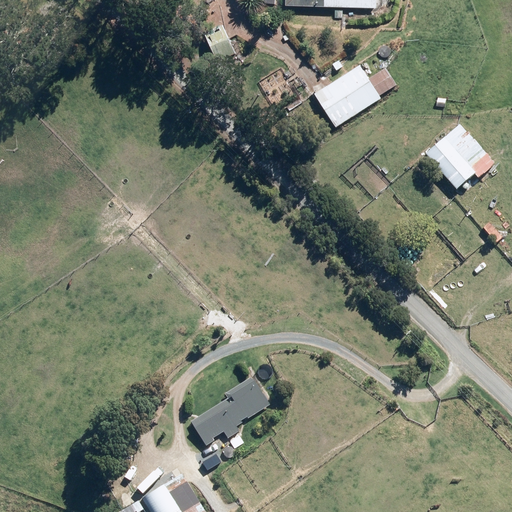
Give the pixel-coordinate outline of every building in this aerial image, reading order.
[(285,0),(285,8),(375,11),(374,0),(285,0)] [(237,57),(223,29),(204,39),(219,66),(237,57)] [(359,69),(314,97),(335,131),(380,103),(377,100),(396,88),(380,63),(362,74),(359,69)] [(495,167),(457,127),(424,158),(457,194),(474,178),(478,182),(495,167)] [(271,408),(252,378),(223,397),(227,402),(191,425),(205,447),(225,434),(229,440),(241,432),(239,429),(271,408)] [(245,445),(240,437),(229,444),(235,452),(245,445)] [(144,501),(151,511),(203,511),(182,477),(144,501)]
